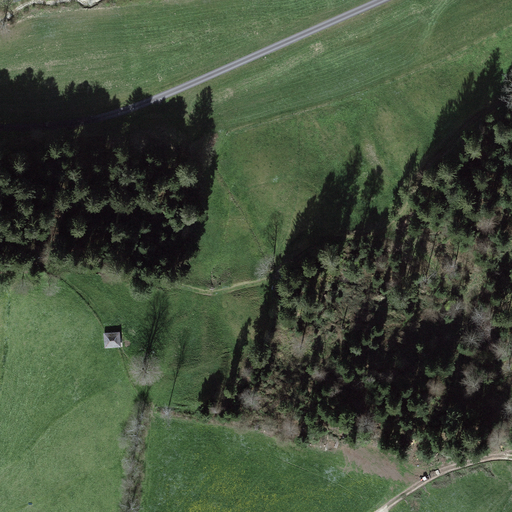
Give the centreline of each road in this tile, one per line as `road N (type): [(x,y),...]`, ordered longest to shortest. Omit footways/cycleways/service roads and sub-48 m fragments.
road 1 (track): [(0,127),(134,108),(382,0)]
road 2 (track): [(511,460),(436,470),(380,511)]
